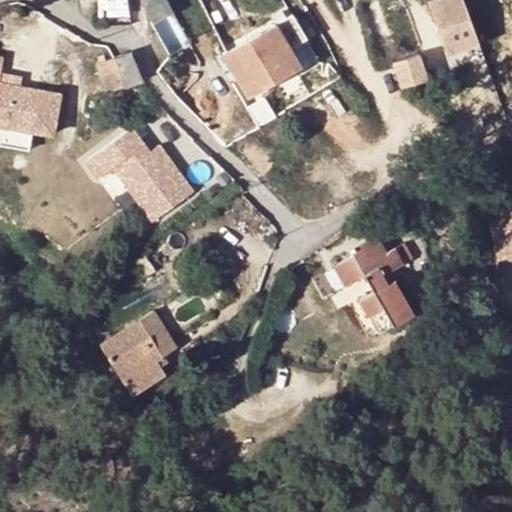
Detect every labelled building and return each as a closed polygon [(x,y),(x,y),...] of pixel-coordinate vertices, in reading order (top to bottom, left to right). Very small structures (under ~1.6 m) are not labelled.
[(124,0),(73,0),(73,3),(96,2),(97,15),(125,13),(124,0)] [(141,0),(152,20),(173,9),(168,0),(141,0)] [(452,0),(432,5),(447,61),(479,52),(465,0),(452,0)] [(291,11),(224,53),(247,95),(299,64),(289,46),(306,36),(291,11)] [(123,82),(140,77),(130,49),(114,54),(123,82)] [(106,87),(123,82),(114,54),(98,59),(106,87)] [(53,130),(60,90),(0,80),(0,56),(0,55),(0,122),(34,127),(53,130)] [(392,62),(398,89),(425,82),(418,56),(392,62)] [(0,142),(31,147),(34,127),(0,122),(0,142)] [(152,216),(193,186),(181,170),(171,176),(150,147),(132,123),(85,157),(98,174),(113,163),(152,216)] [(171,176),(181,170),(159,140),(150,147),(171,176)] [(333,152),(345,171),(364,158),(353,142),(333,152)] [(364,158),(345,171),(359,193),(378,180),(364,158)] [(335,175),(308,200),(319,212),(346,187),(335,175)] [(511,205),(488,227),(499,262),(511,258),(511,205)] [(352,253),(363,273),(372,289),(358,296),(377,330),(412,310),(393,276),(387,280),(383,272),(389,269),(401,262),(392,246),(386,250),(374,232),(348,247),(352,253)] [(363,273),(352,253),(334,264),(345,283),(363,273)] [(387,280),(393,276),(389,269),(383,272),(387,280)] [(166,369),(161,362),(157,355),(163,351),(175,344),(152,307),(100,339),(131,390),(166,369)] [(167,358),(163,351),(157,355),(161,362),(167,358)] [(330,357),(276,351),(273,378),(328,383),(330,357)] [(110,417),(135,408),(115,401),(110,417)] [(135,408),(110,417),(134,425),(139,409),(135,408)]
